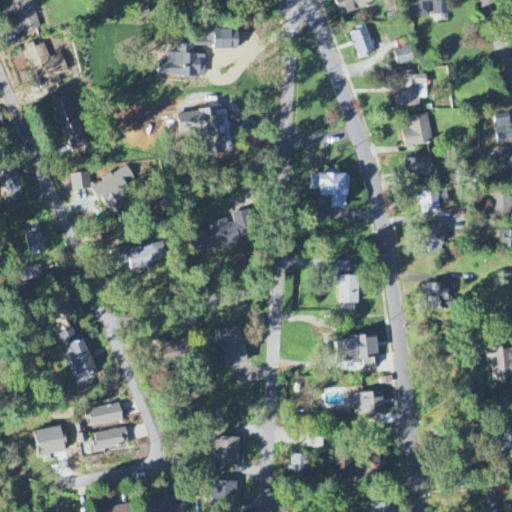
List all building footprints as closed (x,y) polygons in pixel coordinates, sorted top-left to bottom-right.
[(333,0),(337,15),(373,7),(371,0),(333,0)] [(414,0),(415,18),(431,17),(431,16),(449,15),(448,0),(414,0)] [(357,61),(374,56),(367,27),(349,32),(357,61)] [(237,51),(237,31),(214,30),(213,50),(237,51)] [(213,34),(206,33),(205,40),(191,40),(191,47),(212,47),(213,34)] [(68,73),(60,54),(49,59),(44,44),(25,52),(41,93),(61,84),(58,77),(68,73)] [(157,77),(204,78),(205,56),(193,56),(193,46),(175,45),(175,63),(157,62),(157,77)] [(392,52),(396,67),(413,62),(409,47),(392,52)] [(394,108),(419,108),(419,100),(426,100),(426,76),(416,76),(416,72),(400,72),(400,96),(394,96),(394,108)] [(62,140),(68,137),(74,152),(88,147),(69,98),(49,106),(62,140)] [(406,148),(432,144),(427,115),(401,120),(406,148)] [(511,181),(511,154),(491,154),(490,181),(511,182),(511,181)] [(431,180),(430,158),(406,159),(407,181),(431,180)] [(0,167),(0,188),(0,189),(18,184),(13,164),(0,167)] [(71,192),(93,190),(108,217),(121,210),(117,202),(127,197),(126,184),(133,180),(127,168),(93,187),(89,181),(88,174),(70,176),(71,192)] [(329,210),(345,210),(345,173),(324,173),(324,176),(310,176),(310,191),(318,191),(318,197),(329,197),(329,210)] [(493,219),(511,218),(511,202),(511,194),(492,194),(493,219)] [(232,214),(233,224),(227,225),(226,221),(208,224),(210,232),(193,235),(196,253),(240,245),(238,238),(250,236),(246,212),(232,214)] [(442,252),(441,226),(422,226),(423,253),(442,252)] [(30,257),(46,253),(40,230),(24,234),(30,257)] [(511,231),(499,231),(499,250),(511,249),(511,231)] [(117,267),(129,264),(130,271),(166,263),(162,243),(114,253),(117,267)] [(20,282),(43,277),(41,266),(18,271),(20,282)] [(358,278),(337,278),(337,305),(357,306),(358,278)] [(447,301),(446,285),(425,285),(426,311),(454,310),(453,301),(447,301)] [(245,366),(241,329),(219,331),(223,369),(245,366)] [(58,335),(76,386),(96,379),(81,338),(76,340),(72,330),(58,335)] [(363,370),(379,368),(375,336),(336,341),(338,362),(361,359),(363,370)] [(166,362),(191,356),(187,340),(156,347),(158,356),(164,354),(166,362)] [(485,350),(486,367),(491,367),(492,386),(511,384),(511,354),(511,349),(485,350)] [(352,395),(352,417),(384,416),(383,394),(352,395)] [(89,428),(121,424),(119,407),(87,410),(89,428)] [(326,412),(326,428),(347,429),(347,413),(326,412)] [(511,425),(501,425),(500,454),(511,454),(511,425)] [(36,457),(64,454),(61,429),(33,432),(36,457)] [(128,446),(125,429),(91,436),(94,453),(128,446)] [(306,450),(321,450),(322,433),(306,432),(306,450)] [(238,467),(239,440),(209,439),(209,466),(238,467)] [(287,455),(288,476),(309,476),(309,455),(287,455)] [(335,474),(349,474),(350,455),(335,455),(335,474)] [(390,457),(357,458),(357,478),(390,477),(390,457)] [(211,507),(236,508),(236,484),(212,483),(211,507)] [(478,494),(481,511),(496,511),(493,492),(478,494)] [(153,511),(184,511),(183,496),(152,500),(153,511)]
